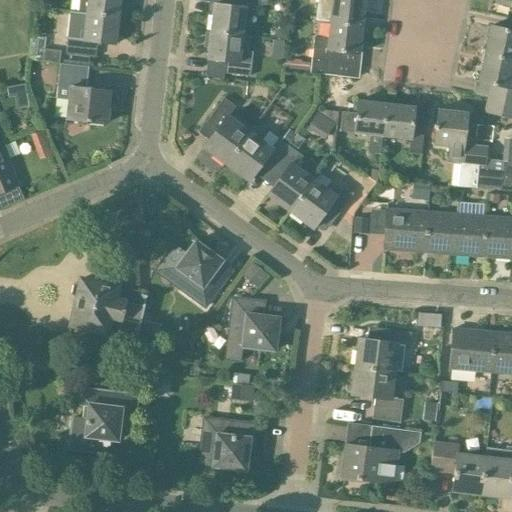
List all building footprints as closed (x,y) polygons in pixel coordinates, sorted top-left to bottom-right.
[(85,13),(118,17),(118,15),(122,15),(123,0),(78,0),(78,12),(85,13)] [(213,4),(210,31),(250,36),(253,10),(257,11),(257,0),(231,0),(230,6),(213,4)] [(316,0),(314,22),(328,23),(361,27),(363,0),(316,0)] [(69,11),(66,38),(65,54),(94,57),(96,42),(115,44),(118,17),(85,13),(78,12),(69,11)] [(489,26),(483,54),(511,60),(511,18),(508,30),(489,26)] [(313,36),(311,60),(337,63),(338,52),(358,54),(361,27),(328,23),(326,37),(313,36)] [(248,52),(250,36),(210,31),(210,33),(205,32),(203,46),(208,47),(207,59),(224,61),(223,73),(250,76),(252,52),(248,52)] [(0,38),(0,39),(0,74),(20,78),(26,43),(0,38)] [(43,61),(59,63),(60,50),(44,48),(43,61)] [(509,89),(511,77),(511,60),(483,54),(477,82),(495,86),(492,97),(487,95),(483,112),(503,116),(509,89)] [(309,72),(336,75),(337,63),(311,60),(309,72)] [(87,66),(59,63),(55,97),(67,99),(64,118),(105,123),(109,92),(85,89),(87,66)] [(201,148),(224,165),(249,131),(227,115),(233,107),(222,98),(205,121),(216,129),(201,148)] [(356,101),(355,112),(342,111),(340,131),(353,132),(370,134),(381,135),(385,104),(356,101)] [(413,107),(385,104),(381,135),(409,138),(408,152),(420,154),(423,127),(411,126),(413,107)] [(327,139),(338,115),(320,106),(308,130),(327,139)] [(440,145),(438,158),(447,159),(447,163),(459,165),(457,187),(476,189),(477,187),(501,190),(501,187),(511,187),(511,161),(486,159),(488,147),(462,143),(466,112),(437,109),(433,144),(440,145)] [(261,162),(270,168),(287,146),(270,134),(263,142),(249,131),(224,165),(246,181),(261,162)] [(4,142),(0,143),(0,187),(10,184),(1,162),(7,160),(10,158),(4,142)] [(280,176),(271,188),(265,195),(288,212),(313,179),(301,169),(307,161),(297,154),(287,146),(270,168),(280,176)] [(334,195),(313,179),(288,212),(310,229),(325,210),(335,217),(352,194),(341,186),(334,195)] [(383,234),(383,208),(368,208),(368,216),(355,216),(354,241),(368,241),(368,234),(383,234)] [(416,251),(419,211),(386,209),(383,249),(416,251)] [(451,213),(419,211),(416,251),(448,254),(451,213)] [(483,216),(451,213),(448,254),(480,256),(483,216)] [(511,217),(483,216),(480,256),(511,258),(511,217)] [(204,307),(223,281),(212,273),(221,260),(194,241),(185,253),(174,245),(155,270),(204,307)] [(146,296),(139,295),(137,304),(114,299),(116,287),(80,279),(79,282),(72,284),(70,294),(75,299),(70,325),(106,333),(110,317),(138,323),(134,339),(136,340),(146,296)] [(227,345),(241,346),(273,350),(277,317),(262,316),(264,302),(232,298),(227,345)] [(356,339),(353,367),(395,372),(398,345),(409,346),(411,332),(384,329),(382,342),(356,339)] [(483,372),(487,332),(453,329),(449,369),(483,372)] [(483,372),(511,374),(511,333),(487,332),(483,372)] [(391,399),(395,372),(353,367),(349,394),(375,397),(373,419),(400,422),(402,401),(391,399)] [(252,401),(255,385),(233,382),(231,398),(252,401)] [(133,427),(136,395),(76,388),(74,403),(88,405),(86,419),(72,418),(68,449),(100,452),(101,438),(117,440),(119,425),(133,427)] [(262,440),(264,425),(204,418),(198,463),(212,465),(212,466),(245,470),(249,438),(262,440)] [(421,432),(371,426),(369,447),(344,444),(340,476),(381,481),(392,482),(394,463),(396,450),(404,451),(419,444),(421,432)] [(452,490),(480,494),(484,458),(457,454),(458,446),(433,443),(429,469),(454,472),(452,490)] [(486,449),(484,458),(480,494),(509,497),(511,479),(511,478),(511,446),(509,446),(509,452),(486,449)]
